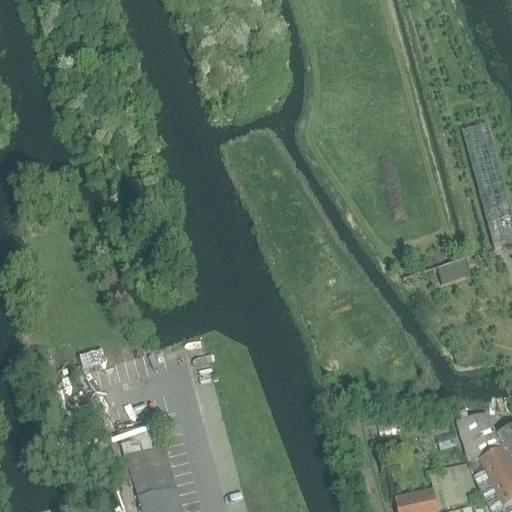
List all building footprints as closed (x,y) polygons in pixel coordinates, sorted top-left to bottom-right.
[(462,135),(493,251),(511,245),(511,218),(487,128),(462,135)] [(486,417),(455,425),(467,467),(477,463),(484,476),(503,511),(511,507),(511,470),(496,437),(486,417)] [(511,428),(496,437),(511,470),(511,428)] [(124,461),(139,502),(176,492),(165,451),(124,461)] [(467,467),(428,475),(433,493),(437,511),(439,511),(480,503),(467,467)] [(484,476),(474,481),(477,491),(487,511),(511,511),(511,507),(503,511),(484,476)] [(181,511),(176,492),(139,502),(141,511),(181,511)] [(437,511),(433,493),(394,501),(396,511),(437,511)]
